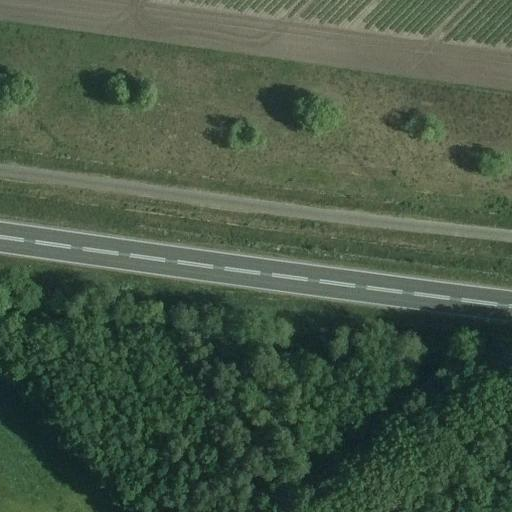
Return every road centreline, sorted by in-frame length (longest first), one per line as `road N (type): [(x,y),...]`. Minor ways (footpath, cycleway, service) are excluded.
road 1 (trunk): [(511,306),(0,238)]
road 2 (unclassified): [(511,235),(0,170)]
